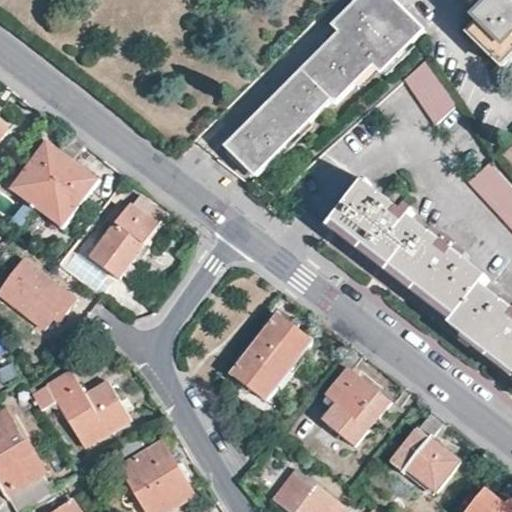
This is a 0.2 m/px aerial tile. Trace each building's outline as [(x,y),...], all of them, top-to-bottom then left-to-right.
[(385,75),(427,32),(394,0),(363,0),(337,26),(344,34),(333,45),(229,149),(260,178),(335,102),(338,106),(377,65),(385,75)] [(511,63),(511,0),(473,0),(485,11),(476,20),(481,25),(471,35),(506,69),(511,63)] [(437,124),(458,105),(428,60),(405,81),(437,124)] [(0,140),(9,128),(0,121),(0,140)] [(9,225),(18,232),(38,208),(64,228),(101,180),(48,141),(12,188),(28,201),(9,225)] [(511,227),(511,184),(491,162),(470,182),(511,227)] [(511,309),(484,287),(490,280),(456,253),(460,248),(449,240),(444,244),(371,188),(372,185),(367,181),(335,224),(329,230),(332,233),(338,226),(458,320),(453,327),(500,364),(511,372),(511,309)] [(167,212),(141,193),(134,204),(132,203),(92,258),(120,280),(161,225),(160,224),(167,212)] [(25,260),(0,293),(0,294),(44,328),(53,317),(59,322),(77,298),(25,260)] [(280,315),(233,375),(268,402),(314,342),(280,315)] [(352,369),(326,402),(337,411),(328,423),(357,446),(393,402),(352,369)] [(72,370),(33,393),(43,410),(57,402),(85,447),(132,420),(108,382),(86,394),(72,370)] [(18,511),(23,511),(55,492),(44,473),(47,471),(9,409),(0,414),(0,486),(6,497),(8,495),(18,511)] [(433,413),(394,463),(407,475),(411,471),(439,494),(463,462),(433,438),(445,423),(433,413)] [(251,423),(233,446),(239,450),(249,458),(267,435),(251,423)] [(139,436),(111,452),(147,511),(167,511),(197,494),(165,443),(149,453),(139,436)] [(275,500),(289,511),(350,511),(351,509),(298,469),(275,500)] [(488,489),(469,511),(511,511),(511,499),(505,494),(501,500),(488,489)] [(80,511),(70,498),(50,511),(80,511)]
